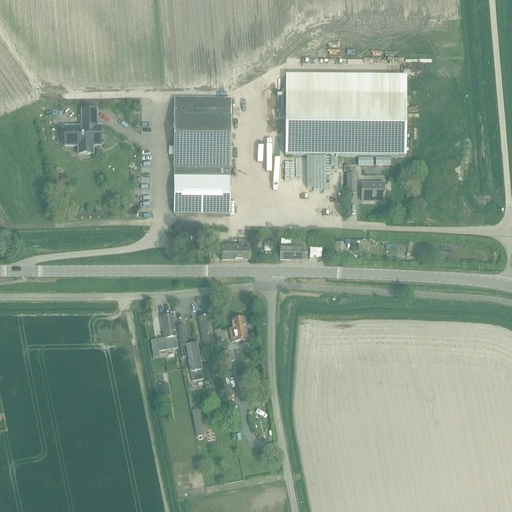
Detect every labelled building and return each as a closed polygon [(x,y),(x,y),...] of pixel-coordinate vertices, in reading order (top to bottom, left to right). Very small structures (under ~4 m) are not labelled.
[(253,76),(245,80),(247,87),(256,83),(253,76)] [(285,76),(285,157),(406,158),(406,77),(285,76)] [(229,215),(230,100),(174,100),(173,214),(229,215)] [(64,128),(64,137),(65,147),(78,147),(78,155),(93,155),(93,147),(101,147),(100,128),(96,128),(96,111),(81,111),(82,128),(64,128)] [(357,195),(357,175),(347,175),(346,195),(357,195)] [(383,203),(384,193),(384,185),(361,185),(361,202),(383,203)] [(221,247),(221,261),(250,261),(250,251),(252,251),(252,241),(239,241),(239,247),(221,247)] [(280,247),(280,262),(306,262),(306,251),(290,250),(290,247),(280,247)] [(156,341),(158,353),(177,350),(172,317),(161,318),(165,340),(156,341)] [(214,347),(210,327),(208,317),(198,319),(200,329),(204,349),(214,347)] [(244,319),(231,321),(232,329),(229,330),(231,343),(247,341),(244,319)] [(187,358),(192,382),(202,380),(196,345),(187,346),(184,327),(177,328),(180,348),(183,359),(187,358)] [(222,371),(232,370),(229,352),(219,354),(222,371)] [(201,367),(204,382),(211,380),(208,366),(201,367)] [(160,398),(170,397),(168,385),(158,386),(160,398)] [(196,437),(205,436),(200,410),(191,411),(196,437)]
